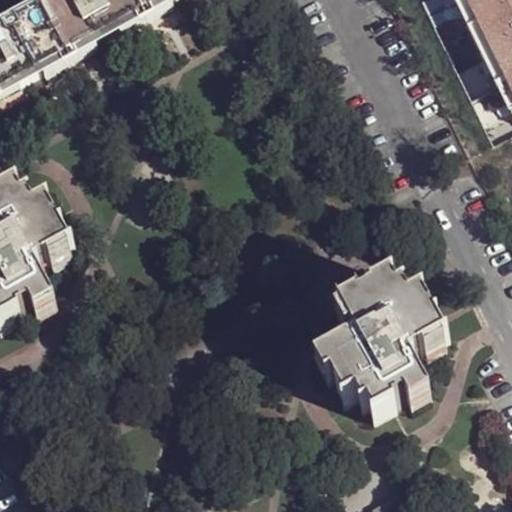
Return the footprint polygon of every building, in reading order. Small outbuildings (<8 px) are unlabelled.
[(39,0),(0,22),(0,102),(183,0),(39,0)] [(467,0),(450,0),(480,61),(491,56),(476,26),(480,25),(467,0)] [(511,0),(467,0),(480,25),(476,26),(491,56),(503,82),(507,80),(511,90),(511,0)] [(511,90),(507,80),(503,82),(496,85),(511,117),(511,90)] [(74,259),(49,214),(37,219),(30,208),(25,210),(18,198),(0,207),(0,211),(0,212),(0,329),(4,337),(24,326),(23,323),(35,316),(39,323),(57,311),(38,277),(74,259)] [(346,315),(362,347),(322,369),(332,389),(339,386),(351,411),(361,405),(368,418),(375,415),(381,426),(401,417),(399,413),(412,406),(416,413),(436,403),(417,367),(451,347),(429,303),(414,310),(408,297),(402,300),(397,288),(381,297),(385,303),(369,310),(366,304),(346,315)] [(409,511),(407,508),(401,511),(394,503),(374,511),(409,511)]
